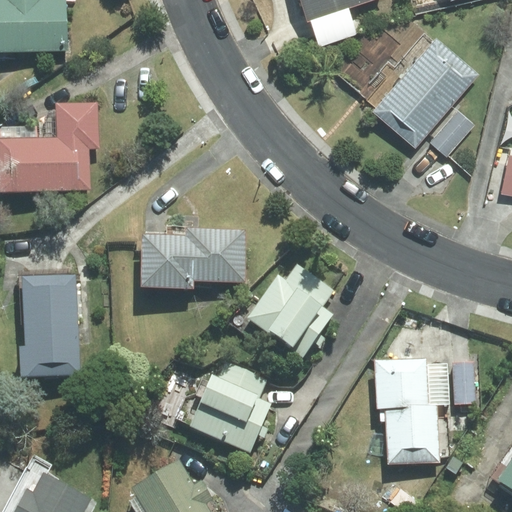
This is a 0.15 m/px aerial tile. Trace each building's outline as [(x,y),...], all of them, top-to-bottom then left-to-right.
[(0,0),(0,1),(0,0),(0,54),(70,54),(69,0),(47,0),(0,0)] [(311,0),(336,37),(371,13),(362,0),(311,0)] [(483,75),(440,35),(374,106),(417,146),(483,75)] [(59,141),(4,140),(3,192),(89,192),(89,151),(99,151),(99,106),(59,105),(59,141)] [(477,124),(460,110),(433,142),(450,156),(477,124)] [(191,239),(156,238),(143,238),(142,294),(194,295),(194,286),(247,287),(248,232),(191,231),(191,239)] [(280,280),(253,323),(310,358),(336,314),(322,306),(335,285),(302,265),(289,286),(280,280)] [(82,280),(26,279),(24,378),(81,379),(82,280)] [(271,377),(225,358),(195,430),(257,456),(277,408),(260,401),(271,377)] [(477,361),(454,361),(455,407),(479,407),(477,361)] [(431,363),(379,362),(379,412),(391,412),(391,465),(439,465),(439,407),(431,407),(431,363)] [(471,414),(451,412),(448,434),(469,437),(471,414)] [(88,511),(94,500),(52,478),(58,467),(33,454),(2,511),(88,511)] [(136,490),(139,495),(149,511),(211,511),(208,505),(216,500),(189,457),(136,490)] [(511,497),(511,465),(497,488),(511,497)]
